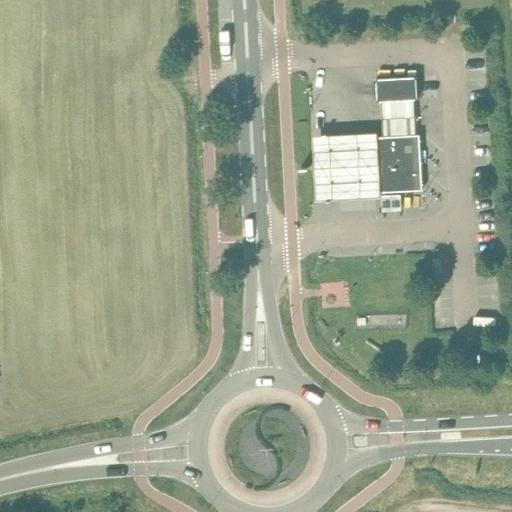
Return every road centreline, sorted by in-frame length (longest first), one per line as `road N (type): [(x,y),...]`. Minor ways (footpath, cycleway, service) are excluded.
road 1 (tertiary): [(259,289),(243,0)]
road 2 (secondary): [(511,419),(333,426)]
road 3 (secondary): [(335,460),(511,442)]
